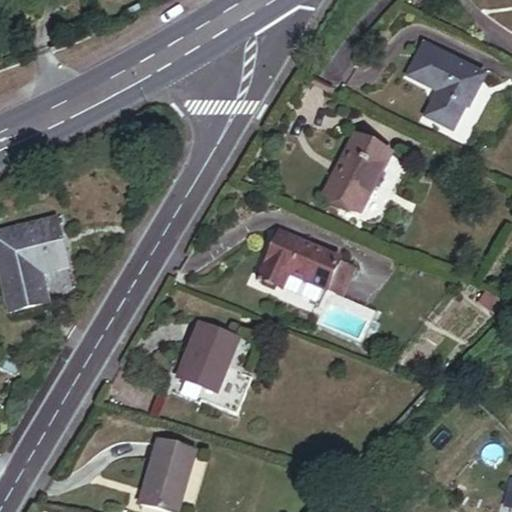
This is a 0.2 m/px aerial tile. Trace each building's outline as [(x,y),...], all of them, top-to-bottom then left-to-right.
[(483,79),(423,47),(407,77),(438,94),(425,118),(451,132),(464,108),(467,110),(483,79)] [(392,158),(354,137),(323,196),(360,216),(392,158)] [(17,261),(0,265),(0,272),(10,313),(47,304),(40,275),(69,268),(57,219),(10,231),(17,261)] [(0,233),(0,265),(17,261),(10,231),(0,233)] [(337,263),(279,236),(258,280),(281,291),(289,275),(324,291),(337,263)] [(281,291),(317,307),(323,293),(324,291),(289,275),(281,291)] [(500,306),(486,295),(477,305),(492,317),(500,306)] [(237,342),(199,327),(178,380),(216,395),(237,342)] [(178,511),(194,455),(158,445),(141,507),(159,511),(178,511)]
